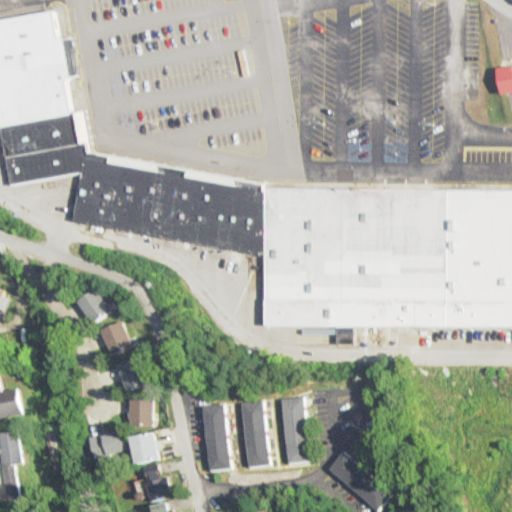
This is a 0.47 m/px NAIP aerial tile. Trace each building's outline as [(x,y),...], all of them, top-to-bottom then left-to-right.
[(353,188),(353,183),(391,183),(429,184),(429,188),(511,188),(511,325),(264,324),(264,255),(74,220),(83,171),(12,184),(1,123),(0,123),(0,18),(55,9),(59,34),(60,35),(60,36),(61,36),(62,37),(63,37),(72,35),(76,55),(79,74),(71,76),(70,76),(69,77),(68,78),(68,79),(68,80),(68,81),(73,112),(85,109),(88,124),(91,142),(92,150),(97,150),(106,152),(124,155),(149,160),(176,165),(209,171),(221,173),(234,175),(253,178),(265,181),(265,187),(353,188)] [(511,64),(498,66),(501,94),(511,92),(511,64)] [(80,301),(95,323),(113,311),(97,289),(80,301)] [(134,346),(123,321),(102,331),(114,356),(134,346)] [(149,385),(141,359),(119,365),(127,391),(149,385)] [(0,418),(24,415),(20,389),(3,391),(0,368),(0,418)] [(312,461),(306,397),(285,399),(291,463),(312,461)] [(155,399),(132,399),(132,427),(155,427),(155,399)] [(245,403),(251,467),(273,465),(267,401),(245,403)] [(212,470),(234,469),(230,405),(208,406),(212,470)] [(123,431),(94,436),(97,455),(126,451),(123,431)] [(24,463),(20,432),(0,434),(8,497),(20,496),(16,464),(24,463)] [(162,458),(159,433),(134,436),(136,461),(162,458)] [(330,470),(381,511),(396,494),(346,452),(330,470)] [(169,498),(165,466),(149,468),(152,499),(169,498)] [(156,504),(158,511),(179,511),(176,499),(156,504)]
